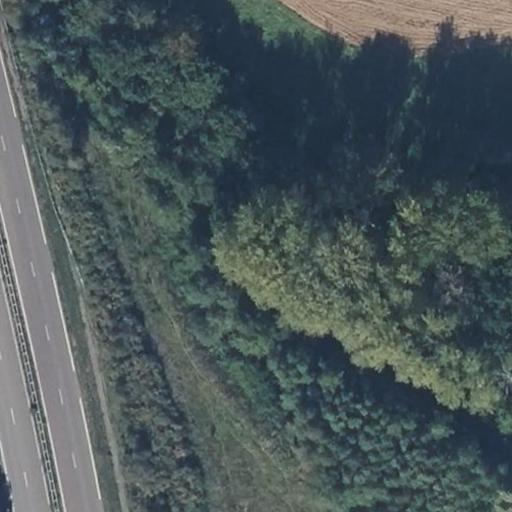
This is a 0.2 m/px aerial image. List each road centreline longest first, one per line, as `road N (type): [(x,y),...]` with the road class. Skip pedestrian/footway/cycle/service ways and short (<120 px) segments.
road 1 (trunk): [(85,511),(0,130)]
road 2 (trunk): [(0,348),(34,511)]
